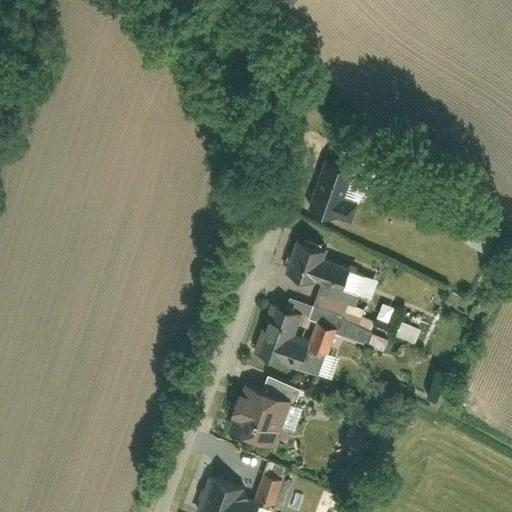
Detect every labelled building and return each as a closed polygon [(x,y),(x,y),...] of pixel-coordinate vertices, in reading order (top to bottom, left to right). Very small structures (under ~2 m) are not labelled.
[(353,166),(325,156),(309,202),(351,216),(357,198),(344,194),(353,166)] [(465,223),(457,237),(488,253),(496,238),(465,223)] [(326,245),(298,236),(287,269),(315,278),(316,274),(322,255),(326,245)] [(377,273),(322,255),(316,274),(325,277),(363,289),(371,292),(377,273)] [(363,289),(325,277),(316,302),(363,318),(367,306),(358,303),(363,289)] [(308,312),(312,302),(290,294),(287,305),(303,310),(308,312)] [(287,305),(272,300),(255,348),(298,363),(306,341),(294,337),(303,310),(287,305)] [(399,319),(394,333),(414,341),(420,327),(399,319)] [(338,328),(316,320),(308,343),(330,350),(338,328)] [(438,395),(443,369),(433,367),(428,393),(438,395)] [(291,396),(249,382),(246,390),(239,388),(230,412),(238,415),(233,428),(275,443),(291,396)] [(283,476),(265,470),(256,495),(274,501),(283,476)] [(242,480),(216,471),(201,511),(255,511),(260,501),(238,493),(242,480)]
